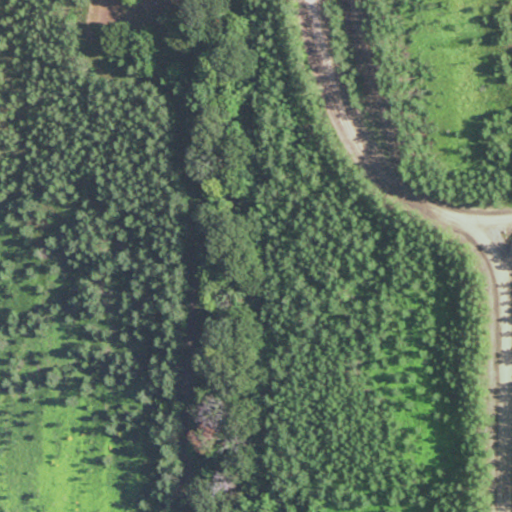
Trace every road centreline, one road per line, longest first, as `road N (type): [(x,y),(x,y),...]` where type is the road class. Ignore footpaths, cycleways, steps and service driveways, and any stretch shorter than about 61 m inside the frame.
road 1 (residential): [(307,0),(329,80),(377,173),(409,200),(444,214),(511,218)]
road 2 (residential): [(502,511),(504,270),(511,244)]
